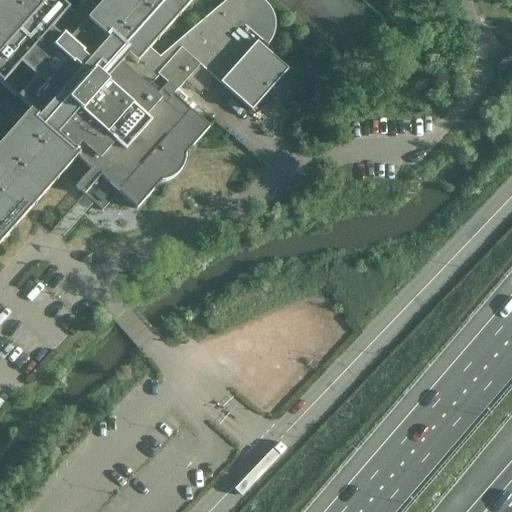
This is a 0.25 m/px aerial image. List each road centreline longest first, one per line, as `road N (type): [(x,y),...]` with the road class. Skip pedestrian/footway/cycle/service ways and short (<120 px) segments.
road 1 (tertiary): [(511,196),(208,511)]
road 2 (unknown): [(279,164),(341,161),(433,128),(464,102),(483,56)]
road 3 (motorway): [(511,348),(369,511)]
road 4 (unknown): [(182,373),(312,335)]
